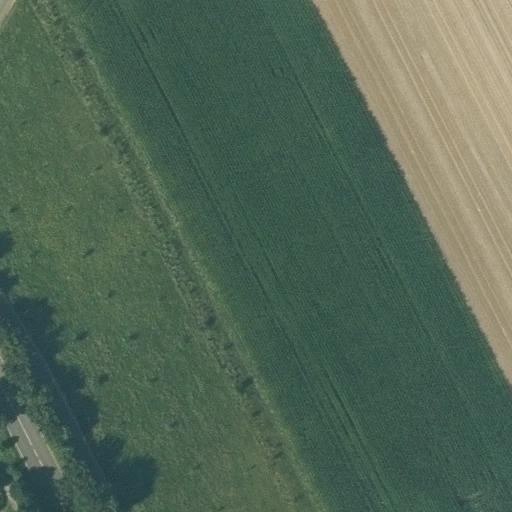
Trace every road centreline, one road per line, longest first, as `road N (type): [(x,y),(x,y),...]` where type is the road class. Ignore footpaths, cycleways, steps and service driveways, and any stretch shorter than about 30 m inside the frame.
road 1 (residential): [(0,304),(112,511)]
road 2 (secondary): [(0,386),(63,511)]
